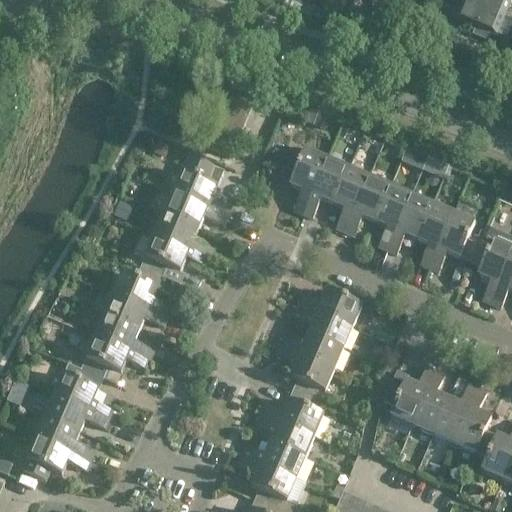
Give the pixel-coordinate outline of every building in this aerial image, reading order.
[(374,0),(374,2),(393,10),(397,0),(374,0)] [(495,35),(503,16),(465,0),(460,12),(445,6),(442,13),(495,35)] [(465,0),(503,16),(510,0),(465,0)] [(314,9),(311,17),(320,21),(324,14),(314,9)] [(249,116),(254,105),(232,95),(227,107),(249,116)] [(244,127),(249,116),(227,107),(222,117),(244,127)] [(310,112),(305,124),(320,130),(325,119),(310,112)] [(240,137),(244,127),(222,117),(218,128),(240,137)] [(235,148),(240,137),(218,128),(213,139),(235,148)] [(208,150),(230,159),(235,148),(213,139),(208,150)] [(377,140),(372,144),(377,149),(381,145),(377,140)] [(158,143),(154,154),(160,157),(166,154),(169,148),(158,143)] [(303,217),(327,162),(294,148),(284,170),(296,175),(290,188),(303,194),(294,214),(303,217)] [(188,158),(172,196),(227,219),(231,210),(211,202),(224,173),(188,158)] [(327,162),(303,217),(312,221),(321,201),(333,207),(348,171),(327,162)] [(345,235),(369,180),(348,171),(333,207),(345,212),(336,231),(345,235)] [(375,224),(390,189),(369,180),(345,235),(354,239),(363,219),(375,224)] [(387,253),(411,198),(390,189),(375,224),(387,230),(378,249),(387,253)] [(163,216),(199,232),(204,220),(224,228),(227,219),(172,196),(163,216)] [(417,242),(432,207),(411,198),(387,253),(397,257),(405,237),(417,242)] [(122,221),(128,208),(119,205),(113,218),(122,221)] [(429,271),(453,216),(432,207),(417,242),(429,247),(420,267),(429,271)] [(154,237),(209,261),(213,252),(193,244),(199,232),(163,216),(154,237)] [(475,225),(453,216),(429,271),(438,275),(447,255),(471,265),(480,243),(469,239),(475,225)] [(511,259),(511,240),(486,229),(480,243),(471,265),(482,270),(478,278),(491,284),(482,304),(491,307),(511,259)] [(140,270),(162,280),(167,269),(180,274),(186,262),(206,270),(209,261),(154,237),(140,270)] [(511,292),(511,259),(491,307),(500,311),(509,291),(511,292)] [(140,270),(135,281),(122,275),(113,297),(168,321),(172,312),(152,303),(162,280),(140,270)] [(297,307),(352,331),(362,309),(326,294),(321,307),(301,298),(297,307)] [(104,318),(139,333),(144,321),(164,330),(168,321),(113,297),(104,318)] [(352,331),(297,307),(293,316),(313,325),(308,337),(343,352),(352,331)] [(95,339),(150,363),(154,354),(134,345),(139,333),(104,318),(95,339)] [(47,320),(40,331),(45,334),(48,334),(49,330),(56,333),(60,325),(47,320)] [(343,352),(308,337),(303,349),(283,340),(279,349),(334,373),(343,352)] [(103,381),(108,370),(121,376),(126,363),(146,372),(150,363),(95,339),(81,372),(103,381)] [(334,373),(279,349),(275,358),(295,367),(290,379),(297,383),(292,393),(315,403),(319,392),(325,395),(334,373)] [(68,367),(63,377),(54,399),(109,423),(113,414),(93,405),(103,381),(81,372),(68,367)] [(385,401),(384,404),(395,409),(390,419),(412,428),(436,373),(427,369),(418,389),(406,384),(408,379),(397,374),(385,401)] [(445,377),(436,373),(412,428),(433,437),(448,402),(436,397),(445,377)] [(460,407),(448,402),(433,437),(454,446),(478,391),(469,387),(460,407)] [(487,395),(478,391),(454,446),(476,455),(487,460),(497,438),(486,433),(491,420),(478,415),(487,395)] [(315,403),(292,393),(283,416),(263,408),(259,417),(314,441),(323,419),(310,413),(315,403)] [(45,420),(80,435),(85,423),(105,432),(109,423),(54,399),(45,420)] [(314,441),(259,417),(255,426),(275,435),(270,446),(305,462),(314,441)] [(36,441),(91,465),(95,456),(75,447),(80,435),(45,420),(36,441)] [(511,436),(509,443),(497,438),(487,460),(481,473),(503,482),(511,461),(511,436)] [(91,465),(36,441),(26,463),(27,463),(22,474),(46,485),(51,473),(62,478),(67,465),(87,474),(91,465)] [(305,462),(270,446),(265,458),(245,450),(241,459),(296,483),(296,482),(305,462)] [(296,483),(241,459),(237,468),(257,476),(251,489),(259,492),(254,503),(276,511),(292,511),(294,507),(296,508),(305,486),(296,482),(296,483)] [(0,461),(0,474),(8,478),(12,467),(0,461)] [(511,461),(503,482),(511,486),(511,461)] [(349,511),(355,499),(343,494),(335,511),(349,511)] [(362,511),(366,504),(355,499),(349,511),(362,511)] [(276,511),(254,503),(250,511),(276,511)]
